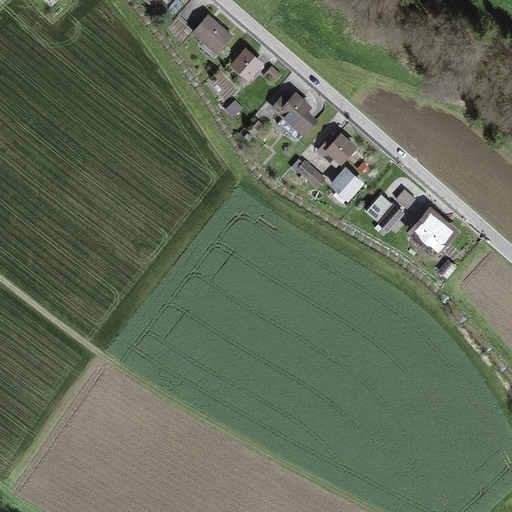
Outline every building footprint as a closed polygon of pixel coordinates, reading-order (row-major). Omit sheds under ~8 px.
[(232,36),(208,15),(193,31),(204,41),(201,45),(214,57),(232,36)] [(246,50),(233,64),(249,77),(261,63),(246,50)] [(273,82),(274,81),(275,82),(281,75),(272,66),(264,74),(273,82)] [(303,113),(309,106),(295,94),(287,103),(282,99),(274,108),(284,116),(277,123),(297,141),(313,122),(303,113)] [(235,101),(226,109),(233,116),(241,108),(235,101)] [(254,135),(263,124),(258,120),(249,130),(254,135)] [(341,135),(332,145),(327,140),(318,150),(324,155),(329,151),(341,161),(354,146),(341,135)] [(298,169),(317,186),(324,178),(305,162),(298,169)] [(361,182),(346,169),(333,184),(348,197),(361,182)] [(415,198),(405,189),(396,199),(407,208),(415,198)] [(395,205),(380,223),(388,230),(403,213),(395,205)] [(414,229),(417,232),(412,238),(417,242),(422,236),(437,249),(452,232),(429,212),(414,229)] [(448,261),(440,271),(446,276),(454,266),(448,261)]
